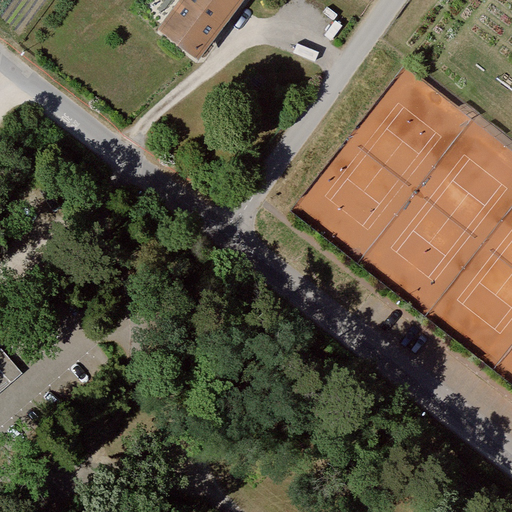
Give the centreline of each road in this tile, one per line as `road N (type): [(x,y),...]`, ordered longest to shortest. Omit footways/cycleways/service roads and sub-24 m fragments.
road 1 (residential): [(511,459),(0,58)]
road 2 (unknown): [(122,151),(105,168),(102,188),(124,277),(121,353),(88,437),(31,511)]
